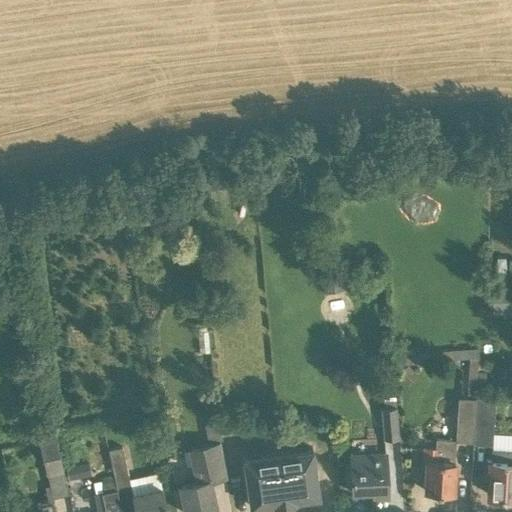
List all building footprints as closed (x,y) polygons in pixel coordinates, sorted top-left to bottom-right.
[(156,220),(154,209),(133,214),(135,225),(156,220)] [(342,265),(320,268),(323,291),(345,289),(342,265)] [(511,313),(511,285),(495,286),(492,286),(492,314),(511,313)] [(413,346),(404,346),(404,342),(396,343),(398,363),(414,362),(413,353),(413,346)] [(399,373),(408,384),(418,374),(409,364),(399,373)] [(392,382),(391,372),(381,372),(382,383),(392,382)] [(458,396),(455,439),(455,440),(473,442),(475,397),(466,397),(458,396)] [(495,397),(475,396),(475,397),(473,442),(472,444),(492,446),(495,397)] [(382,408),(383,424),(384,439),(396,439),(396,424),(394,407),(382,408)] [(206,432),(209,444),(219,441),(217,430),(206,432)] [(67,494),(55,437),(39,441),(52,498),(67,494)] [(454,461),(455,440),(455,439),(435,438),(435,447),(422,446),(421,461),(425,462),(424,475),(428,475),(426,491),(440,493),(440,495),(449,496),(449,494),(452,494),(455,474),(456,461),(454,461)] [(224,470),(219,441),(209,444),(189,448),(196,480),(180,483),(186,511),(198,511),(203,511),(202,511),(204,511),(217,509),(210,480),(225,477),(224,470)] [(113,475),(117,491),(131,488),(129,478),(122,446),(107,450),(113,475)] [(278,452),(285,501),(296,499),(296,498),(317,495),(319,495),(319,493),(312,449),(313,449),(312,447),(310,447),(278,452)] [(489,459),(486,459),(486,474),(490,474),(489,495),(503,496),(503,498),(511,498),(511,496),(511,449),(490,448),(489,459)] [(278,452),(245,457),(245,456),(243,456),(243,458),(250,503),(249,503),(250,505),(252,505),(251,504),(273,501),(273,503),(285,501),(278,452)] [(351,462),(353,493),(387,491),(385,456),(367,458),(367,461),(351,462)] [(81,478),(78,464),(67,467),(70,480),(81,478)] [(121,511),(117,491),(113,475),(100,478),(102,484),(97,485),(98,492),(101,492),(105,510),(107,509),(107,511),(121,511)] [(167,511),(162,487),(132,494),(136,511),(167,511)] [(56,511),(55,501),(40,504),(41,511),(56,511)]
